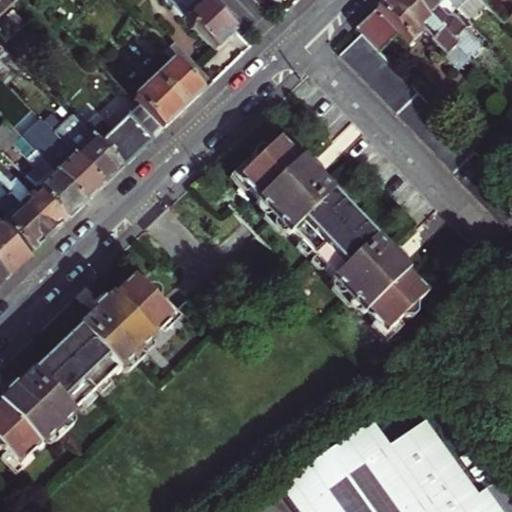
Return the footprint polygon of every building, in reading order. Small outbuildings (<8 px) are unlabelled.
[(218,41),(227,32),(196,0),(161,0),(209,50),(218,41)] [(356,37),(372,55),(394,35),(404,46),(417,34),(456,75),(466,65),(465,64),(403,0),(380,0),(371,10),(349,30),(356,37)] [(442,1),(441,0),(403,0),(465,64),(473,56),(470,53),(475,48),(450,23),(440,21),(431,11),(442,1)] [(441,0),(442,1),(451,10),(457,16),(467,7),(474,13),(482,6),(476,0),(441,0)] [(511,0),(497,0),(496,2),(511,18),(511,0)] [(440,21),(451,10),(442,1),(431,11),(440,21)] [(511,231),(511,198),(372,55),(356,37),(333,60),(506,238),(508,236),(511,231)] [(194,94),(205,83),(177,52),(165,64),(194,94)] [(180,107),(194,94),(165,64),(125,102),(130,107),(153,132),(180,107)] [(153,132),(130,107),(103,132),(88,117),(75,129),(114,169),(133,151),(153,132)] [(62,134),(71,125),(63,117),(54,125),(62,134)] [(54,125),(45,134),(96,187),(105,178),(114,169),(75,129),(71,125),(62,134),(54,125)] [(96,187),(45,134),(34,145),(21,131),(14,138),(77,205),(87,196),(96,187)] [(16,177),(25,187),(59,222),(68,213),(77,205),(14,138),(4,146),(17,160),(25,168),(16,177)] [(395,267),(385,257),(371,242),(370,244),(328,200),(330,198),(318,187),(309,177),(296,164),(295,165),(275,144),(263,156),(253,154),(248,159),(249,169),(232,186),(252,207),(255,205),(288,239),(285,242),(328,286),(331,283),(364,318),(361,320),(380,340),(396,325),(408,327),(413,322),(410,310),(423,299),(403,278),(404,276),(395,267)] [(25,168),(17,160),(8,169),(16,177),(25,168)] [(59,222),(25,187),(16,195),(2,179),(0,180),(0,196),(41,239),(50,230),(59,222)] [(32,247),(41,239),(0,196),(0,232),(23,256),(32,247)] [(23,256),(0,232),(0,277),(11,267),(23,256)] [(90,308),(79,319),(66,331),(68,332),(24,374),(23,373),(12,384),(0,395),(0,458),(7,466),(28,447),(30,450),(65,416),(63,414),(107,372),(109,375),(143,342),(141,339),(161,320),(149,306),(150,295),(146,291),(134,292),(123,280),(103,299),(102,298),(90,308)] [(406,400),(276,493),(289,511),(486,511),(475,496),(406,400)] [(503,511),(486,488),(475,496),(486,511),(503,511)]
